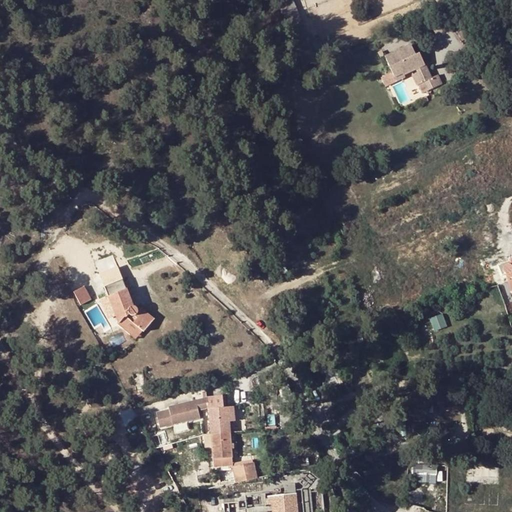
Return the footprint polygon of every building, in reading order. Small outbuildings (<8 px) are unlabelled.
[(145,320),(151,314),(140,306),(136,297),(133,298),(126,281),(109,289),(119,320),(129,328),(140,317),(145,320)] [(83,305),(94,299),(86,285),(75,291),(83,305)] [(444,314),(431,317),(434,330),(448,327),(444,314)] [(134,333),(145,320),(140,317),(129,328),(134,333)] [(330,364),(322,368),(331,387),(339,384),(330,364)] [(462,410),(462,393),(439,393),(439,410),(462,410)] [(222,396),(209,396),(169,406),(170,409),(156,412),(160,428),(200,418),(199,410),(210,407),(212,469),(232,469),(230,421),(236,421),(236,406),(223,406),(222,396)] [(257,462),(234,465),(236,482),(260,478),(257,462)] [(416,463),(416,482),(439,482),(439,463),(416,463)] [(272,511),(301,511),(299,483),(287,484),(287,494),(272,495),(272,511)]
